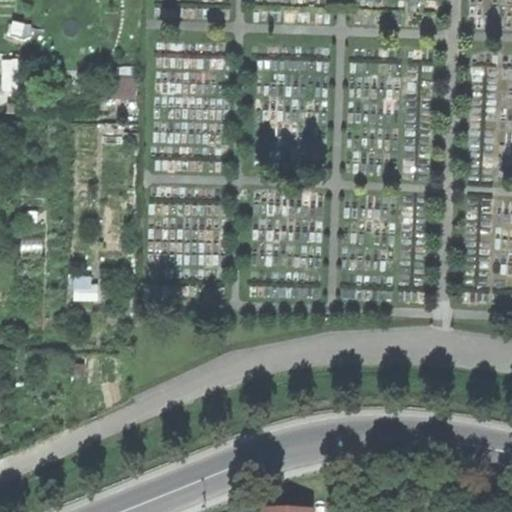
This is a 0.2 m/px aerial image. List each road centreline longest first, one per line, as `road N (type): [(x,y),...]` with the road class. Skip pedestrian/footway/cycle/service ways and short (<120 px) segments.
road 1 (unclassified): [(0,473),(235,367),(362,346),(511,352)]
road 2 (tertiary): [(511,453),(373,435),(322,439),(124,511)]
